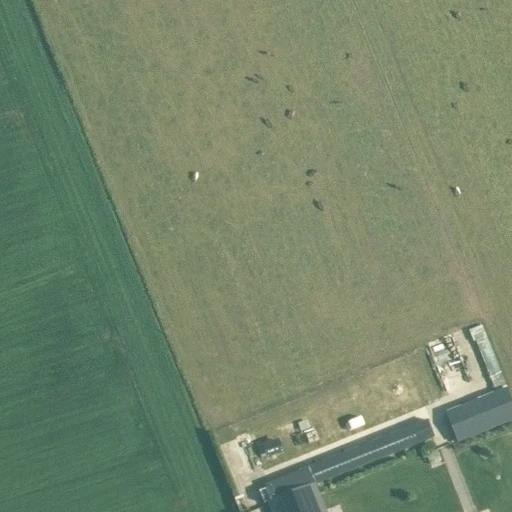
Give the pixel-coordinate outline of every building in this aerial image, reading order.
[(301,417),(311,445),(399,413),(390,388),(382,391),(374,370),(355,377),(348,358),(333,364),(340,384),(329,388),(324,376),(313,380),(327,419),(319,422),(315,412),(301,417)] [(442,365),(444,384),(464,382),(462,363),(442,365)] [(511,420),(511,400),(507,389),(497,393),(445,413),(457,442),(511,420)] [(428,421),(412,427),(310,469),(317,485),(435,436),(428,421)] [(308,469),(256,492),(262,507),(270,504),(273,511),(325,511),(315,485),(313,485),(308,469)] [(444,500),(458,494),(448,469),(433,475),(444,500)]
